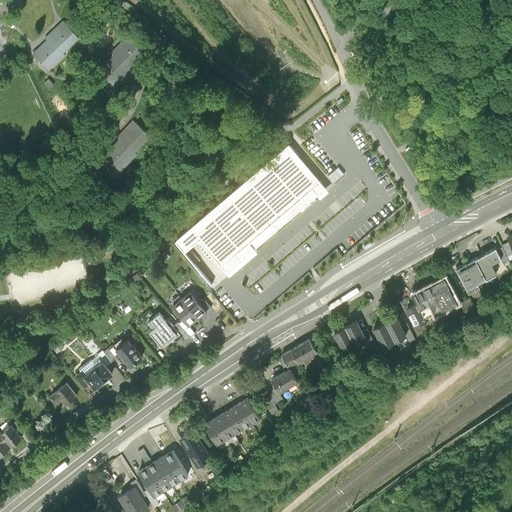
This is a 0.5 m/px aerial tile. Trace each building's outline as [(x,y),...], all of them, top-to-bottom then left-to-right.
[(79,36),(63,18),(45,36),(47,38),(32,51),(49,68),(66,52),(64,50),(79,36)] [(144,50),(127,34),(96,66),(115,84),(131,67),(129,65),(144,50)] [(48,78),(44,82),(50,87),(54,83),(48,78)] [(150,134),(132,117),(101,150),(122,168),(138,151),(136,149),(150,134)] [(222,264),(230,274),(258,250),(255,247),(317,194),(320,198),(329,190),(325,185),(321,181),(289,143),(176,239),(186,250),(200,238),(222,264)] [(511,262),(511,250),(509,244),(503,247),(507,256),(511,263),(511,262)] [(502,245),(481,255),(492,277),(503,272),(497,261),(507,256),(503,247),(502,245)] [(481,255),(472,260),(483,282),(492,277),(481,255)] [(474,286),(483,282),(472,260),(463,264),(474,286)] [(464,299),(451,273),(418,290),(423,299),(429,312),(439,307),(441,311),(464,299)] [(191,289),(182,296),(199,318),(208,311),(201,301),(191,289)] [(182,296),(172,303),(184,318),(189,325),(199,318),(182,296)] [(476,296),(466,301),(473,313),(482,309),(476,296)] [(206,298),(201,301),(208,311),(213,308),(206,298)] [(423,299),(413,305),(421,321),(432,316),(429,312),(423,299)] [(403,310),(391,316),(402,337),(414,332),(408,321),(403,310)] [(153,317),(159,324),(148,333),(161,348),(179,333),(172,323),(161,311),(153,317)] [(363,314),(351,320),(361,340),(373,334),(369,326),(363,314)] [(391,343),(402,337),(391,316),(380,322),(386,333),(391,343)] [(184,318),(179,322),(187,332),(192,328),(184,318)] [(413,318),(408,321),(414,332),(417,337),(421,335),(413,318)] [(176,319),(172,323),(179,333),(184,329),(179,322),(176,319)] [(350,346),(361,340),(351,320),(340,326),(350,346)] [(374,323),(369,326),(373,334),(377,342),(383,339),(388,349),(392,346),(391,343),(386,333),(380,335),(374,323)] [(316,348),(308,333),(288,344),(296,359),(301,357),(305,363),(313,358),(310,352),(316,348)] [(134,339),(121,349),(136,366),(148,356),(134,339)] [(296,359),(288,344),(279,350),(287,364),(288,363),(296,359)] [(122,356),(114,346),(104,354),(112,365),(122,356)] [(104,354),(103,354),(85,368),(88,371),(82,376),(91,387),(96,383),(100,388),(118,373),(112,365),(104,354)] [(298,380),(288,363),(287,364),(270,374),(276,385),(279,390),(298,380)] [(239,373),(230,380),(239,395),(249,389),(239,373)] [(73,382),(56,394),(62,402),(66,398),(70,404),(83,395),(73,382)] [(273,394),(272,397),(275,402),(283,397),(279,390),(276,385),(269,389),(273,394)] [(247,395),(238,400),(252,423),(261,418),(247,395)] [(275,402),(272,397),(264,401),(271,413),(278,409),(275,402)] [(238,400),(228,406),(242,429),(252,423),(238,400)] [(201,405),(190,411),(197,422),(207,415),(201,405)] [(228,406),(221,410),(233,433),(242,429),(228,406)] [(221,410),(213,415),(226,438),(233,433),(221,410)] [(213,415),(202,421),(216,444),(226,438),(213,415)] [(0,431),(0,449),(4,455),(29,437),(18,422),(2,434),(0,431)] [(194,430),(181,438),(197,465),(211,457),(194,430)] [(164,456),(179,480),(188,475),(173,450),(164,456)] [(164,456),(155,461),(171,485),(179,480),(164,456)] [(147,466),(162,491),(171,485),(155,461),(147,466)] [(154,496),(162,491),(147,466),(138,471),(154,496)] [(135,486),(119,496),(128,511),(132,511),(134,511),(147,511),(150,510),(143,498),(135,486)]
